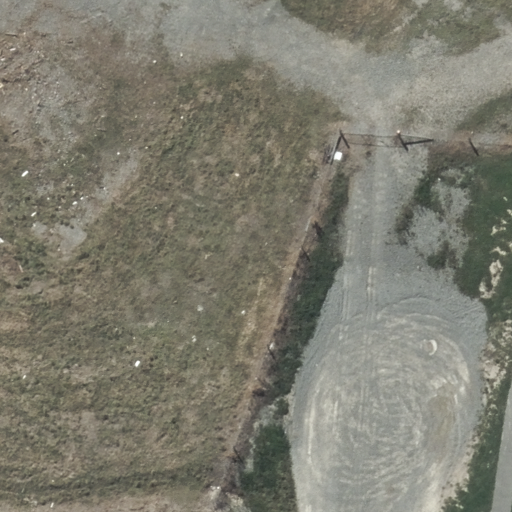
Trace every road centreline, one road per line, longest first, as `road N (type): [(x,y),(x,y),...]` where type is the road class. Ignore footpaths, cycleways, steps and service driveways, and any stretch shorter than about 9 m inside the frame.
road 1 (residential): [(402,336),(0,79)]
road 2 (residential): [(402,336),(511,19)]
road 3 (residential): [(370,511),(402,336)]
